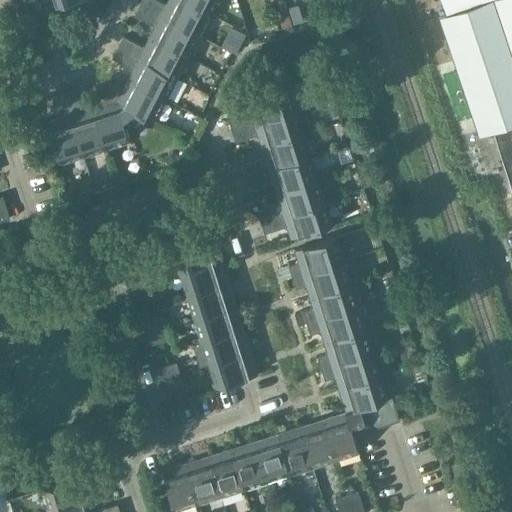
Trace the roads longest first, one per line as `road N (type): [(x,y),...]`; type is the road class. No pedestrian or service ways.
road 1 (residential): [(151,431),(89,239)]
road 2 (residential): [(0,92),(86,65),(118,0)]
road 3 (residential): [(89,239),(98,216),(222,177)]
road 4 (residential): [(39,255),(0,126)]
